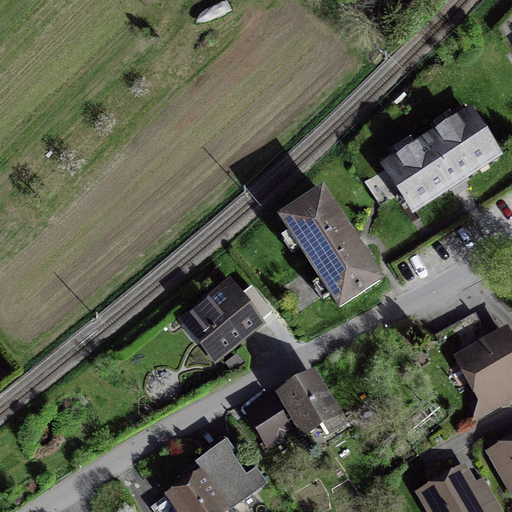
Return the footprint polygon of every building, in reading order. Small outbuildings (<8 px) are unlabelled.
[(498,157),(469,113),(364,183),(380,206),(402,192),(414,212),(498,157)] [(380,280),(322,194),(282,220),(340,307),(380,280)] [(259,323),(229,286),(194,314),(210,334),(201,341),(215,359),(259,323)] [(477,318),(437,340),(451,366),(491,344),(477,318)] [(511,382),(511,346),(506,336),(464,359),(486,398),(494,393),(501,406),(511,400),(511,384),(511,383),(511,382)] [(314,378),(282,398),(303,432),(318,423),(326,436),(343,425),(314,378)] [(274,402),(248,418),(263,443),(289,427),(274,402)] [(511,443),(494,454),(511,484),(511,443)] [(153,510),(154,511),(219,511),(223,510),(216,500),(220,497),(228,508),(255,489),(225,447),(199,466),(207,477),(202,480),(200,477),(153,510)] [(462,472),(424,494),(433,511),(488,511),(499,506),(484,481),(471,488),(462,472)]
